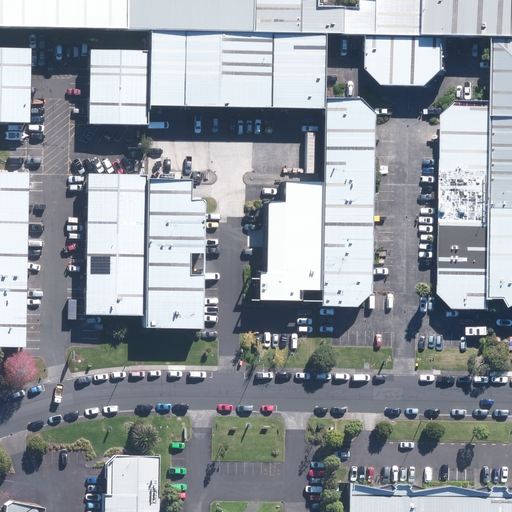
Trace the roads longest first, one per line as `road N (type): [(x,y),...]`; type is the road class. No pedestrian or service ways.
road 1 (residential): [(0,419),(114,390),(511,396)]
road 2 (unknown): [(340,53),(344,79),(356,91),(409,113),(457,73),(462,49)]
